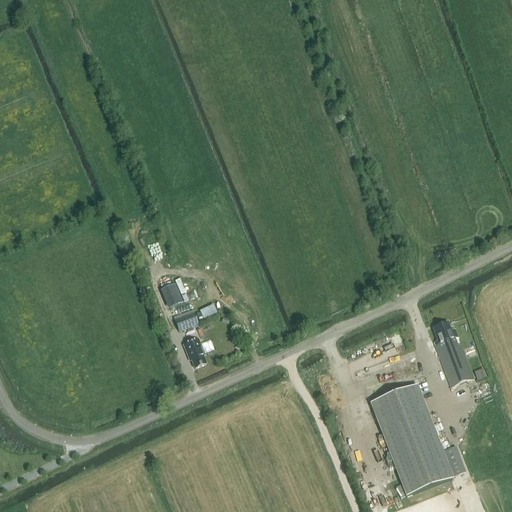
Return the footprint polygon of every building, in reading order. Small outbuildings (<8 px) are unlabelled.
[(176,286),(161,292),(168,311),(183,305),(176,286)] [(208,319),(222,313),(218,304),(204,311),(208,319)] [(179,334),(196,327),(199,326),(193,312),(173,320),(179,334)] [(455,330),(451,332),(448,324),(432,330),(437,343),(433,344),(451,390),(475,381),(455,330)] [(192,362),(195,370),(206,366),(203,357),(205,357),(198,341),(184,347),(190,362),(192,362)] [(489,370),(480,372),(481,380),(490,378),(489,370)] [(454,480),(430,418),(418,387),(370,405),(406,499),(454,480)] [(451,450),(445,453),(455,478),(466,473),(464,468),(459,470),(451,450)] [(366,487),(371,500),(376,498),(371,485),(366,487)]
